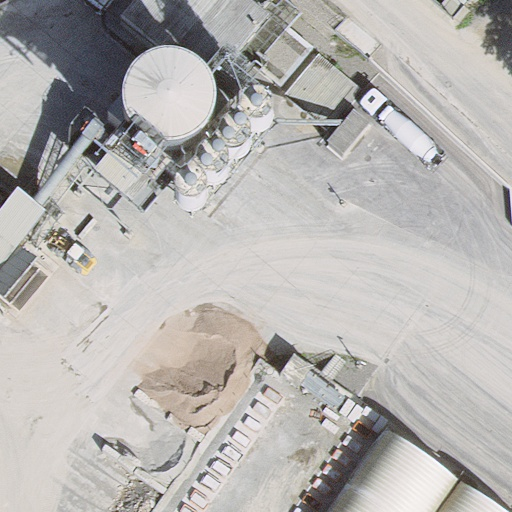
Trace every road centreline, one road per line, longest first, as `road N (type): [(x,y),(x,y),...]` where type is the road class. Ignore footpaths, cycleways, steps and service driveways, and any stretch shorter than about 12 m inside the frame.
road 1 (unknown): [(0,105),(72,78),(136,78),(173,91),(382,255)]
road 2 (unknown): [(114,333),(190,281),(271,248),(382,255)]
road 3 (unknown): [(114,333),(15,511)]
road 4 (unknown): [(382,255),(511,317)]
